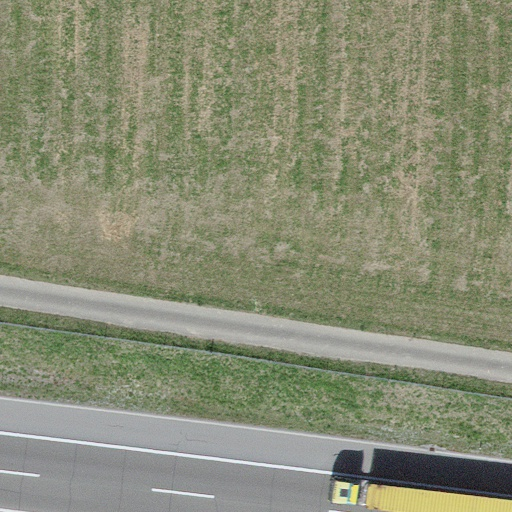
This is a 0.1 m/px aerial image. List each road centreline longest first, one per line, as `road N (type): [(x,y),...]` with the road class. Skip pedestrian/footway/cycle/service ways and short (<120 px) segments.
road 1 (track): [(511,368),(0,291)]
road 2 (motorway): [(334,511),(0,471)]
